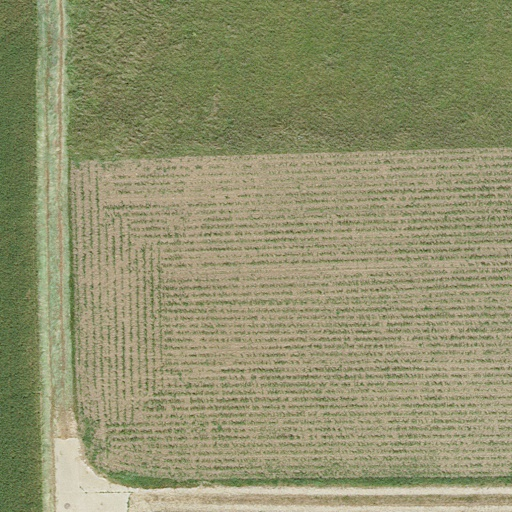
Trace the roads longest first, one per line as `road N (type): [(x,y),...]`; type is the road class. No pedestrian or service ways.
road 1 (track): [(83,503),(59,421),(49,0)]
road 2 (track): [(83,511),(83,503),(511,498)]
